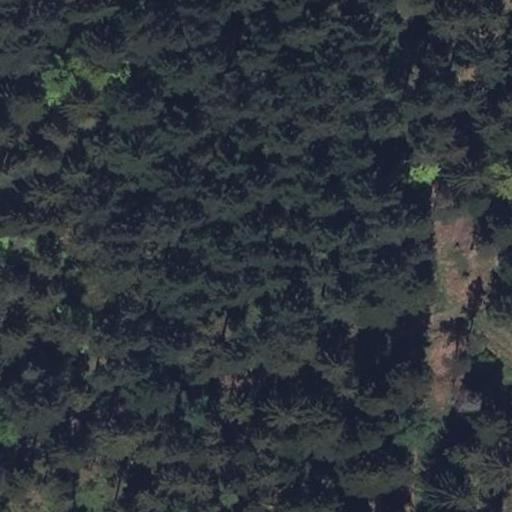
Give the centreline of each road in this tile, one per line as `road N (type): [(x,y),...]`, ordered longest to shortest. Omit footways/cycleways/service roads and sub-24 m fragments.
road 1 (track): [(511,280),(64,430),(0,440)]
road 2 (track): [(511,360),(460,303),(399,186),(373,0)]
